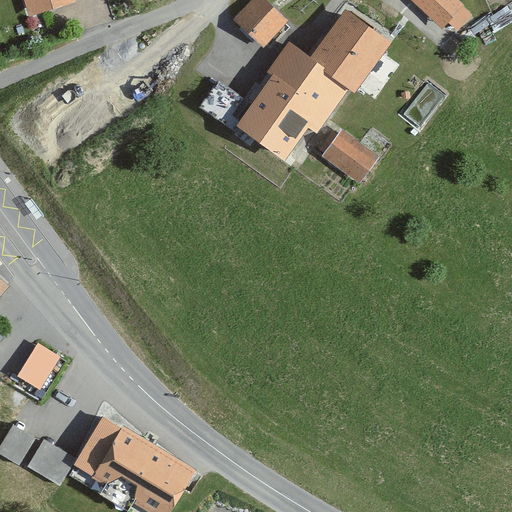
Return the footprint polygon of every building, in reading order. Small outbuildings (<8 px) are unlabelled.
[(25,0),(31,15),(76,0),(25,0)] [(266,49),(289,21),(264,0),(252,0),(234,22),(266,49)] [(465,5),(459,0),(410,0),(444,30),(465,5)] [(316,58),(290,40),(265,78),(270,82),(241,126),(294,161),(316,128),(324,133),(354,87),(362,93),(396,42),(348,10),(316,58)] [(382,159),(342,131),(324,157),(364,184),(382,159)] [(0,301),(11,288),(0,278),(0,301)] [(19,377),(44,389),(62,353),(38,340),(19,377)] [(181,511),(203,473),(107,420),(82,465),(165,511),(181,511)] [(0,452),(0,454),(27,470),(42,442),(14,427),(0,452)] [(30,470),(65,488),(80,459),(46,441),(30,470)]
